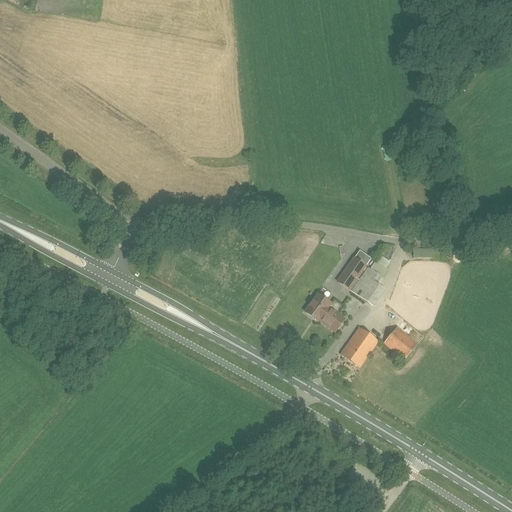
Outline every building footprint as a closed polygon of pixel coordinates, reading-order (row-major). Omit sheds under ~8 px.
[(431,250),(413,250),(413,259),(431,259),(431,250)] [(366,267),(354,259),(337,282),(349,291),(366,267)] [(351,292),(366,303),(383,279),(368,268),(351,292)] [(335,333),(344,320),(328,308),(331,305),(318,295),(305,313),(318,322),(319,321),(335,333)] [(397,328),(383,344),(403,361),(417,345),(397,328)] [(359,369),(378,342),(359,329),(340,356),(359,369)]
